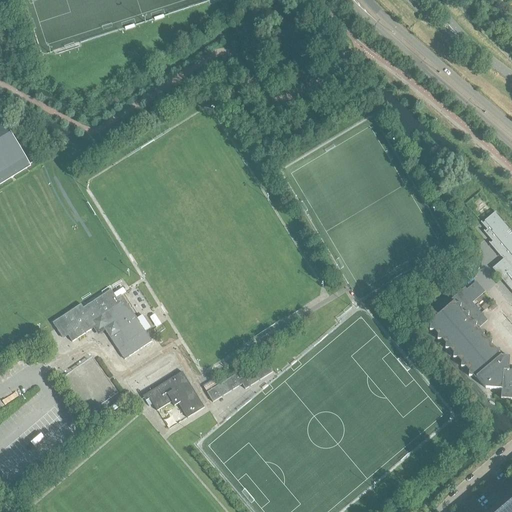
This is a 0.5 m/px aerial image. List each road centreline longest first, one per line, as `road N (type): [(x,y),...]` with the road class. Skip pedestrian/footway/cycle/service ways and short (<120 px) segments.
road 1 (secondary): [(349,0),(511,144)]
road 2 (secondary): [(511,126),(366,0)]
